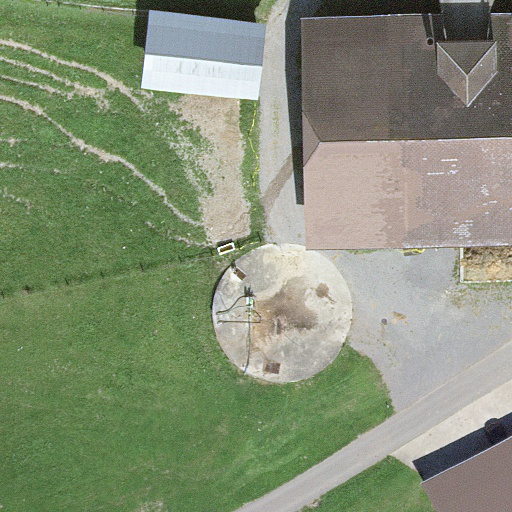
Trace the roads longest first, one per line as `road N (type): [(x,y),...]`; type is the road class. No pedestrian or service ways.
road 1 (track): [(508,365),(398,320),(303,253),(280,154),(290,8),(257,0)]
road 2 (unclassified): [(260,511),(511,363)]
